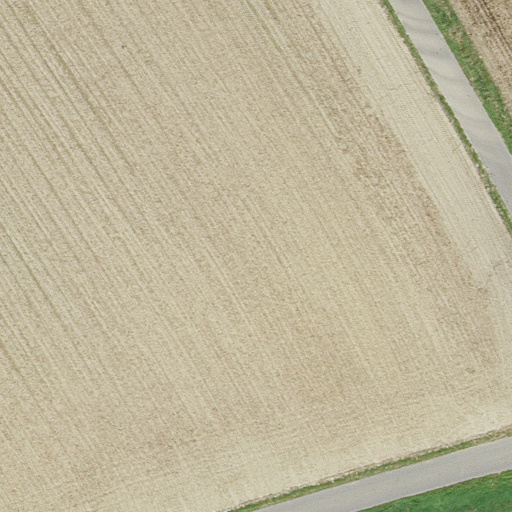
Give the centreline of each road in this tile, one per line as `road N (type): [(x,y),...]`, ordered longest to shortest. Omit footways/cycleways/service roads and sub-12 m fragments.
road 1 (unclassified): [(511,191),(391,0)]
road 2 (track): [(380,511),(511,465)]
